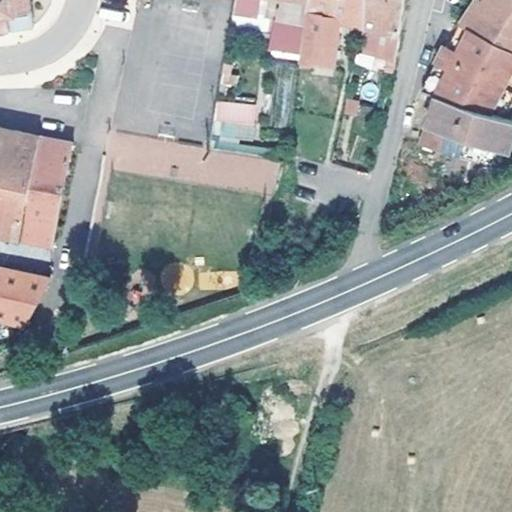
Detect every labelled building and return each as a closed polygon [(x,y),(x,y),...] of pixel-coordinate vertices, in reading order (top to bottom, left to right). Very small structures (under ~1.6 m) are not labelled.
[(0,0),(0,31),(11,30),(10,24),(37,20),(33,0),(0,0)] [(263,4),(264,0),(215,0),(214,7),(258,16),(260,4),(263,4)] [(285,38),(290,2),(282,0),(264,0),(263,4),(260,4),(258,16),(255,33),(285,38)] [(323,5),(347,10),(349,0),(290,0),(290,2),(285,38),(284,44),(287,44),(319,47),(323,5)] [(377,44),(384,0),(349,0),(347,10),(340,37),(377,44)] [(511,0),(476,0),(463,19),(511,48),(511,0)] [(505,116),(511,104),(511,48),(463,19),(451,46),(446,43),(425,88),(439,95),(505,116)] [(511,118),(505,116),(439,95),(422,141),(461,154),(467,137),(510,151),(511,145),(511,118)] [(112,132),(106,171),(273,194),(279,148),(251,144),(257,105),(216,99),(209,146),(112,132)] [(0,115),(0,219),(33,227),(55,127),(10,118),(0,115)] [(0,312),(5,314),(35,264),(0,256),(0,312)] [(166,266),(164,284),(181,286),(182,268),(166,266)]
